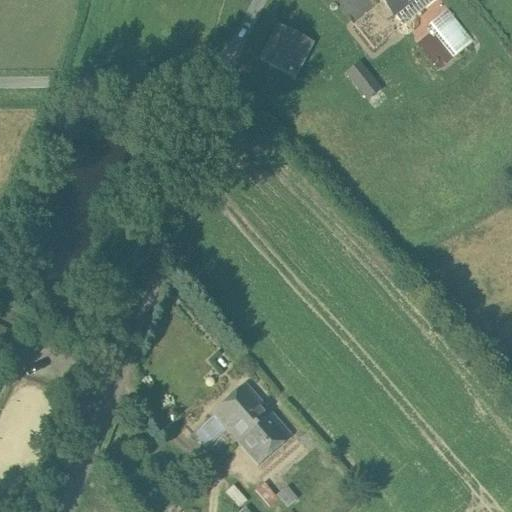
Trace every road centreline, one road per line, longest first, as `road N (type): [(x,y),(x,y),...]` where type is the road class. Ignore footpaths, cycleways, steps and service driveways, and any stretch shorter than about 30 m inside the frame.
road 1 (unclassified): [(66,511),(217,84)]
road 2 (unclassified): [(0,83),(217,84)]
